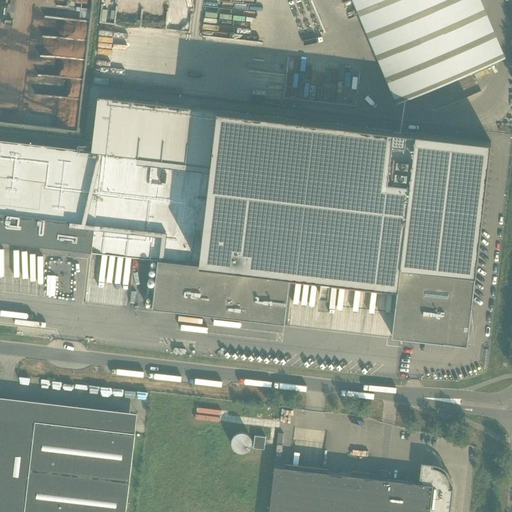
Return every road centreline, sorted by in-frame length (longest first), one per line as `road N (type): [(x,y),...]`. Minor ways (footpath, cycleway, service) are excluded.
road 1 (unclassified): [(442,400),(0,346)]
road 2 (unknown): [(319,0),(368,92),(410,102),(442,98),(484,76),(500,34),(495,0)]
road 3 (unknown): [(62,354),(64,322),(77,315),(319,343)]
